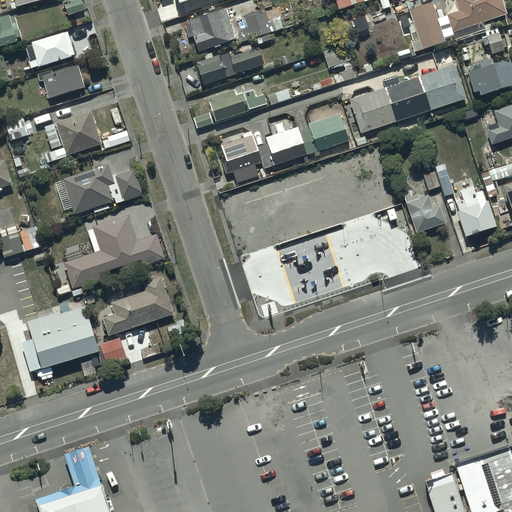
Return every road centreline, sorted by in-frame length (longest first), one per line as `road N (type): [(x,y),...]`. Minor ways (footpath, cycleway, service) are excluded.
road 1 (residential): [(239,361),(120,0)]
road 2 (tertiary): [(511,271),(239,361)]
road 3 (tertiary): [(239,361),(0,441)]
